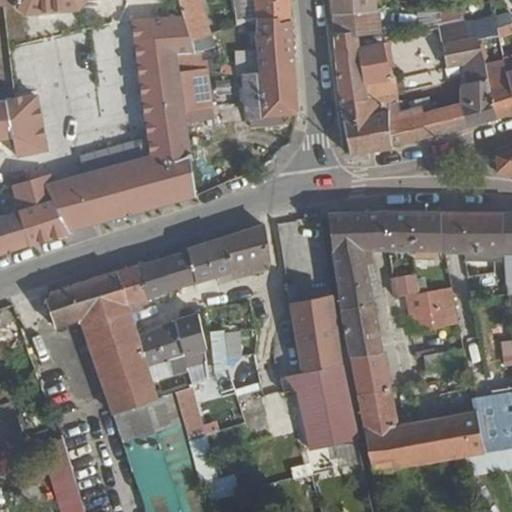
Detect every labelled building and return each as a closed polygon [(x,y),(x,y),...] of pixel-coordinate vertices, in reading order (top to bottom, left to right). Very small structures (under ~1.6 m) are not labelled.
[(0,0),(0,3),(14,2),(14,7),(28,15),(71,10),(82,1),(81,0),(0,0)] [(174,0),(179,18),(187,42),(203,38),(192,0),(174,0)] [(254,0),(255,25),(256,25),(289,23),(287,0),(254,0)] [(332,0),(335,34),(357,32),(358,40),(379,37),(377,0),(332,0)] [(459,7),(417,12),(419,25),(461,19),(459,7)] [(495,17),(499,36),(501,43),(506,42),(505,37),(511,34),(511,19),(510,12),(495,17)] [(465,24),(468,35),(473,34),(476,41),(499,36),(495,17),(494,15),(464,23),(465,24)] [(138,56),(150,157),(151,163),(187,158),(186,146),(182,123),(182,120),(181,114),(177,76),(174,50),(189,47),(187,42),(179,18),(141,22),(146,54),(138,56)] [(255,25),(257,67),(258,78),(243,79),(246,121),(247,131),(279,128),(278,119),(294,117),(289,23),(256,25),(255,25)] [(335,34),(340,103),(362,101),(360,72),(358,50),(358,40),(357,32),(335,34)] [(460,63),(459,105),(466,128),(497,120),(490,86),(484,59),(476,41),(473,34),(468,35),(474,61),(460,63)] [(419,43),(422,69),(460,63),(474,61),(468,35),(419,43)] [(476,41),(484,59),(503,53),(501,43),(499,36),(476,41)] [(358,50),(360,72),(390,68),(387,46),(358,50)] [(242,69),(243,79),(258,78),(257,67),(242,69)] [(177,76),(181,114),(182,120),(182,123),(212,120),(210,104),(206,73),(177,76)] [(490,86),(497,120),(511,114),(511,88),(510,81),(490,86)] [(344,121),(350,156),(391,150),(391,146),(418,142),(466,128),(459,105),(413,114),(413,111),(387,115),(384,97),(362,101),(340,103),(342,120),(344,121)] [(0,143),(14,141),(39,136),(30,99),(0,104),(0,143)] [(18,213),(26,245),(67,233),(52,202),(51,189),(39,136),(14,141),(19,159),(27,157),(30,169),(22,172),(23,187),(12,189),(18,213)] [(511,151),(497,157),(497,174),(511,175),(511,151)] [(99,173),(114,219),(193,198),(187,158),(151,163),(150,157),(99,173)] [(77,180),(94,225),(114,219),(99,173),(77,180)] [(52,202),(67,233),(94,225),(77,180),(51,189),(52,202)] [(333,251),(341,312),(348,343),(351,364),(359,409),(374,473),(470,456),(480,455),(472,414),(392,427),(362,251),(442,251),(439,212),(373,213),(328,218),(333,251)] [(439,212),(442,251),(501,252),(499,214),(439,212)] [(0,253),(26,245),(18,213),(0,219),(0,253)] [(511,214),(499,214),(501,252),(511,252),(511,340),(509,341),(511,368),(511,214)] [(276,224),(281,248),(293,246),(289,222),(276,224)] [(222,239),(230,271),(247,266),(248,272),(261,269),(260,263),(268,261),(262,226),(222,239)] [(205,245),(215,278),(231,273),(230,271),(222,239),(205,245)] [(187,253),(196,284),(215,278),(205,245),(186,251),(187,253)] [(162,260),(171,291),(196,284),(187,253),(162,260)] [(135,269),(144,300),(171,291),(162,260),(135,269)] [(233,280),(249,276),(248,272),(247,266),(230,271),(231,273),(233,280)] [(116,275),(128,314),(134,312),(132,306),(145,301),(144,300),(135,269),(116,275)] [(49,295),(46,305),(54,329),(82,321),(147,511),(208,511),(186,435),(173,389),(154,395),(146,371),(137,341),(128,314),(116,275),(57,293),(49,295)] [(412,275),(390,280),(393,299),(416,294),(412,275)] [(449,288),(425,293),(429,312),(452,308),(452,304),(449,288)] [(406,297),(409,316),(429,312),(425,293),(416,294),(406,297)] [(291,306),(302,374),(343,366),(340,355),(335,325),(332,299),(291,306)] [(0,310),(0,347),(23,340),(12,307),(0,310)] [(409,316),(403,317),(406,336),(440,330),(440,328),(456,326),(452,308),(429,312),(409,316)] [(172,324),(182,360),(204,353),(206,352),(196,316),(171,322),(172,324)] [(137,341),(146,371),(182,360),(172,324),(154,330),(137,341)] [(241,359),(238,334),(225,335),(227,360),(241,359)] [(211,336),(215,374),(226,372),(222,335),(211,336)] [(461,352),(450,354),(453,368),(464,366),(461,352)] [(450,354),(422,359),(425,374),(453,368),(450,354)] [(253,367),(258,383),(262,400),(283,394),(272,360),(253,367)] [(281,378),(303,452),(304,453),(359,440),(343,366),(302,374),(296,375),(281,378)] [(233,390),(242,420),(244,426),(267,419),(262,400),(258,383),(233,390)] [(0,388),(0,448),(1,452),(21,446),(2,388),(0,388)] [(472,414),(480,455),(511,449),(511,396),(470,401),(472,414)] [(470,456),(473,475),(487,473),(511,468),(511,449),(480,455),(470,456)] [(215,500),(233,496),(229,477),(211,480),(215,500)]
